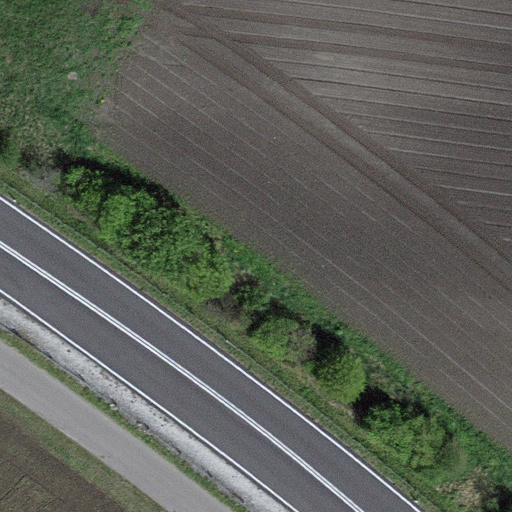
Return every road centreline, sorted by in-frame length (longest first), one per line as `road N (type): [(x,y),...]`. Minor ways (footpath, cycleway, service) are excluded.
road 1 (trunk): [(359,511),(192,377),(0,244)]
road 2 (track): [(0,364),(202,511)]
